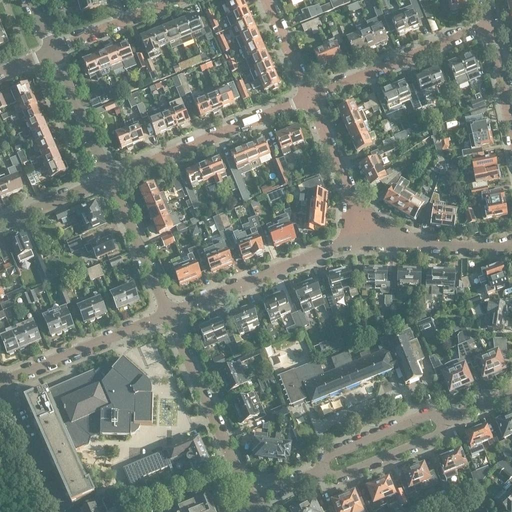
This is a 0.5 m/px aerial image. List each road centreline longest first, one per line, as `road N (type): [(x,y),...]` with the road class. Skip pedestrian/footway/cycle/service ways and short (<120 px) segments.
road 1 (residential): [(365,234),(167,316)]
road 2 (residential): [(110,180),(308,98)]
road 3 (residential): [(251,500),(167,316)]
road 4 (residential): [(308,98),(489,23)]
road 5 (residential): [(0,382),(167,316)]
road 6 (residential): [(167,316),(110,180)]
road 7 (residential): [(365,234),(308,98)]
road 8 (residential): [(511,252),(365,234)]
road 9 (residential): [(110,180),(52,51)]
road 10 (residential): [(321,470),(336,477),(440,434),(442,422)]
road 11 (residential): [(442,422),(429,415),(327,457),(321,470)]
road 12 (residential): [(52,511),(0,393)]
